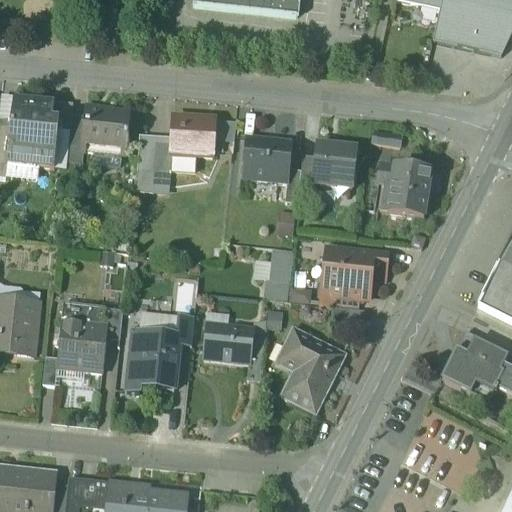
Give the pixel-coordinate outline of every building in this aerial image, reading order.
[(297,0),(194,0),(194,9),(295,20),(297,0)] [(442,0),(393,0),(393,5),(439,15),(442,0)] [(511,36),(511,0),(442,0),(439,15),(432,46),(501,61),(511,36)] [(53,109),(13,104),(10,134),(7,164),(8,164),(35,167),(35,172),(54,174),(58,135),(59,127),(52,126),(54,109),(53,109)] [(72,110),(53,107),(53,109),(54,109),(52,126),(59,127),(58,135),(70,136),(71,126),(72,110)] [(128,118),(86,114),(85,128),(82,156),(83,156),(95,158),(96,152),(122,154),(121,160),(123,160),(128,118)] [(214,126),(173,123),(172,142),(171,159),(172,159),(212,162),(214,126)] [(85,128),(71,126),(70,136),(66,167),(82,169),(83,156),(82,156),(85,128)] [(10,134),(0,132),(0,180),(6,182),(8,164),(7,164),(10,134)] [(400,145),(374,136),(369,147),(396,157),(400,145)] [(172,142),(158,141),(158,140),(155,140),(155,147),(153,175),(154,175),(171,176),(172,159),(171,159),(172,142)] [(292,147),(246,142),(242,184),(287,189),(288,189),(289,174),(292,147)] [(155,147),(139,146),(135,196),(152,198),(154,175),(153,175),(155,147)] [(356,154),(316,150),(315,162),(312,190),(315,190),(335,192),(335,188),(350,190),(349,194),(352,194),(356,154)] [(122,154),(96,152),(95,158),(94,167),(96,171),(117,173),(120,170),(121,160),(122,154)] [(315,162),(302,161),(301,176),(298,196),(314,198),(315,190),(312,190),(315,162)] [(437,179),(381,170),(374,216),(424,223),(428,196),(434,197),(437,179)] [(301,176),(289,174),(288,189),(287,189),(285,207),(297,208),(298,196),(301,176)] [(276,236),(291,239),(295,220),(280,217),(276,236)] [(322,245),(295,242),(294,257),(310,259),(310,254),(321,255),(322,245)] [(511,243),(478,311),(511,328),(511,243)] [(271,264),(254,264),(254,284),(264,284),(264,304),(290,305),(290,254),(271,253),(271,264)] [(386,262),(329,256),(324,300),(335,301),(359,304),(368,304),(370,284),(375,284),(376,277),(384,278),(386,262)] [(335,301),(324,300),(322,312),(332,313),(334,313),(335,301)] [(359,304),(335,301),(334,313),(357,315),(359,304)] [(0,305),(0,358),(31,362),(31,363),(33,363),(39,310),(0,305)] [(104,315),(63,310),(61,330),(103,335),(104,315)] [(334,313),(332,313),(330,324),(336,325),(359,327),(363,328),(365,316),(357,315),(334,313)] [(122,317),(104,315),(103,335),(107,335),(106,344),(119,345),(122,317)] [(194,325),(178,324),(176,341),(180,342),(179,352),(191,353),(194,325)] [(359,327),(336,325),(335,337),(357,339),(359,327)] [(103,335),(61,330),(57,365),(56,373),(56,374),(102,379),(106,344),(107,335),(103,335)] [(253,335),(207,330),(203,366),(248,371),(249,371),(250,359),(253,335)] [(345,362),(293,335),(284,353),(301,362),(280,404),(315,421),(345,362)] [(176,341),(133,336),(130,360),(143,361),(139,393),(174,397),(179,352),(180,342),(176,341)] [(476,342),(464,336),(440,384),(470,398),(472,393),(490,402),(493,396),(495,397),(496,394),(497,393),(495,392),(505,372),(509,363),(474,346),(476,342)] [(263,361),(250,359),(249,371),(248,371),(246,386),(260,388),(263,361)] [(57,365),(45,363),(42,391),(54,392),(56,374),(56,373),(57,365)] [(511,375),(505,372),(495,392),(497,393),(496,394),(511,402),(511,375)] [(57,481),(0,474),(0,511),(53,511),(56,490),(57,481)] [(90,486),(68,484),(68,492),(65,511),(87,511),(89,503),(90,486)] [(108,488),(90,486),(89,503),(106,504),(108,488)] [(151,490),(108,486),(106,504),(105,511),(187,511),(189,499),(150,494),(151,490)] [(65,511),(68,492),(56,490),(53,511),(65,511)] [(105,511),(106,504),(89,503),(87,511),(105,511)]
